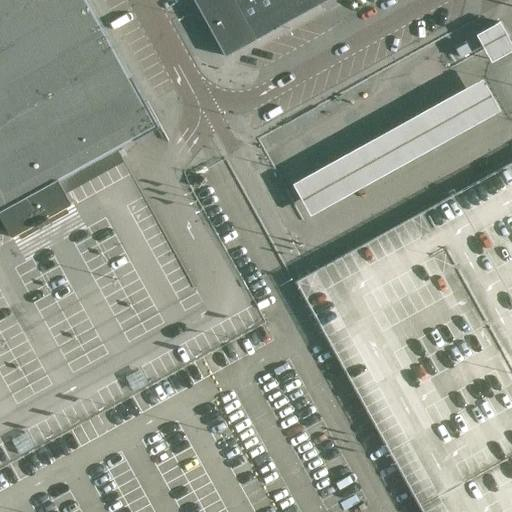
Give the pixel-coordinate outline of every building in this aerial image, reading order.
[(0,0),(0,214),(33,196),(158,127),(91,0),(0,0)] [(194,0),(226,57),(329,0),(194,0)] [(511,58),(511,34),(505,21),(478,35),(496,68),(511,58)] [(314,217),(502,113),(485,83),(297,187),(314,217)] [(511,511),(511,165),(315,276),(303,283),(431,511),(511,511)] [(219,441),(232,465),(264,449),(252,424),(219,441)]
